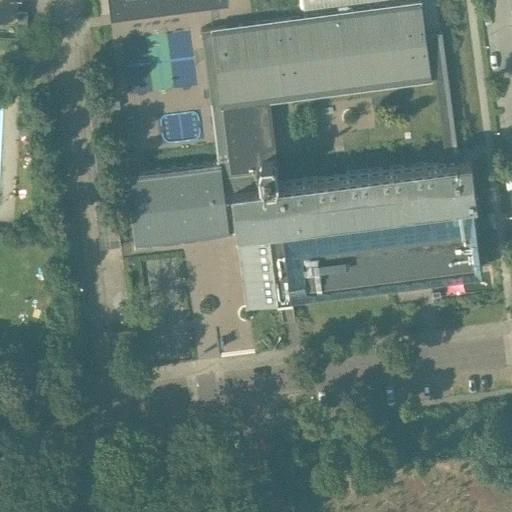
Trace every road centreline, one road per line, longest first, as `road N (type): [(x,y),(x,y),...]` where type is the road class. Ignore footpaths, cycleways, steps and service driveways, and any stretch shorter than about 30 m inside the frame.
road 1 (residential): [(110,399),(511,348)]
road 2 (residential): [(110,399),(71,37)]
